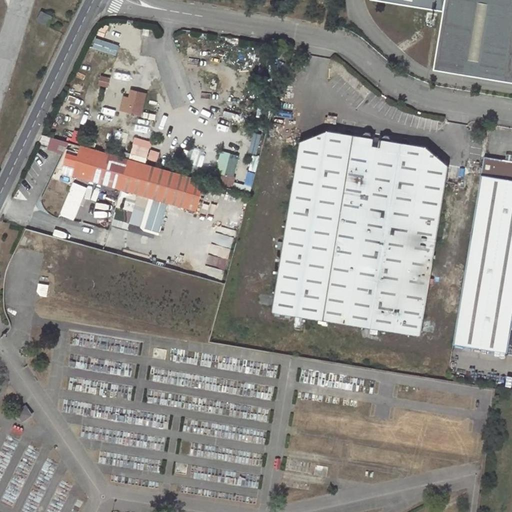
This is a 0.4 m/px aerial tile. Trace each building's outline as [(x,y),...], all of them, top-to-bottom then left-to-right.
[(511,0),(382,0),(444,10),(434,69),(511,81),(511,0)] [(36,20),(49,26),(53,17),(41,11),(36,20)] [(385,135),(384,136),(379,139),(375,138),(371,133),(366,132),(360,136),(356,135),(351,130),(347,129),(342,133),(328,130),(298,141),(272,313),(421,336),(449,165),(426,146),(412,144),(407,139),(403,138),(397,142),(393,141),(389,136),(385,135)] [(204,181),(69,143),(42,199),(43,204),(46,210),(51,214),(54,217),(58,218),(76,176),(196,210),(204,181)] [(507,352),(511,322),(511,161),(504,160),(483,156),(453,343),(507,352)]
